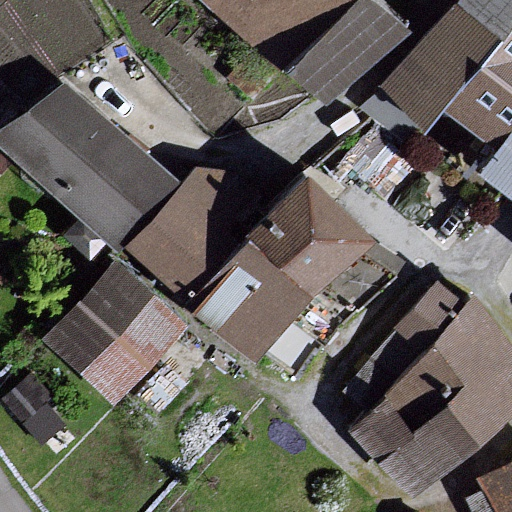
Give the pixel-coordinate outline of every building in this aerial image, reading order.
[(198,0),(305,92),(384,0),(198,0)] [(511,0),(445,0),(355,113),(400,149),(435,106),(487,148),(470,169),(511,202),(511,0)] [(0,113),(0,160),(260,349),(376,232),(318,175),(278,210),(220,165),(196,159),(176,181),(41,70),(0,113)] [(116,394),(177,322),(108,264),(47,335),(116,394)] [(326,398),(406,482),(509,400),(511,373),(511,360),(443,285),(326,398)] [(511,511),(511,466),(461,490),(471,511),(511,511)]
